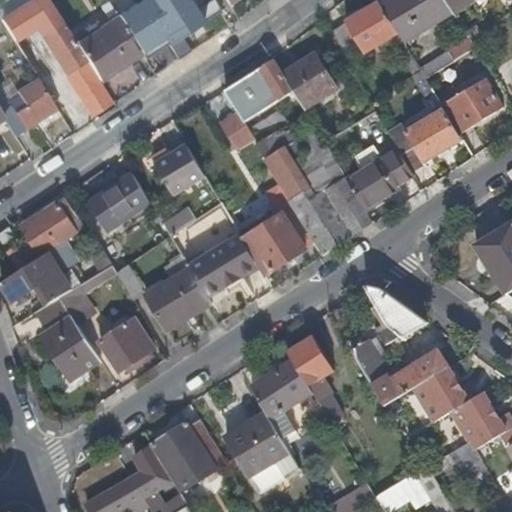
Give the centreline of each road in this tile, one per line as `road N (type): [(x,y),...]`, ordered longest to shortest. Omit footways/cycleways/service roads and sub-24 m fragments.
road 1 (residential): [(379,255),(40,470)]
road 2 (residential): [(308,0),(0,214)]
road 3 (residential): [(379,255),(511,353)]
road 4 (residential): [(511,162),(379,255)]
